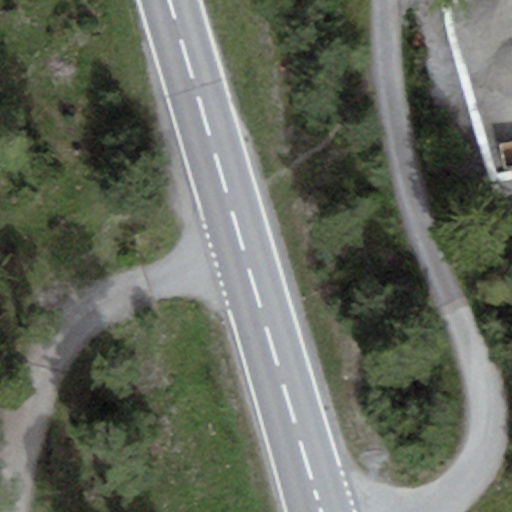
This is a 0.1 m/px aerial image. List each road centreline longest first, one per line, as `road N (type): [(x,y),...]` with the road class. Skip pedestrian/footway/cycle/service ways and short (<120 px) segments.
road 1 (track): [(414,511),(443,501),(489,451),(485,387),(421,232),(386,0)]
road 2 (primary): [(342,511),(179,0)]
road 3 (track): [(257,238),(111,286),(39,347),(15,511)]
